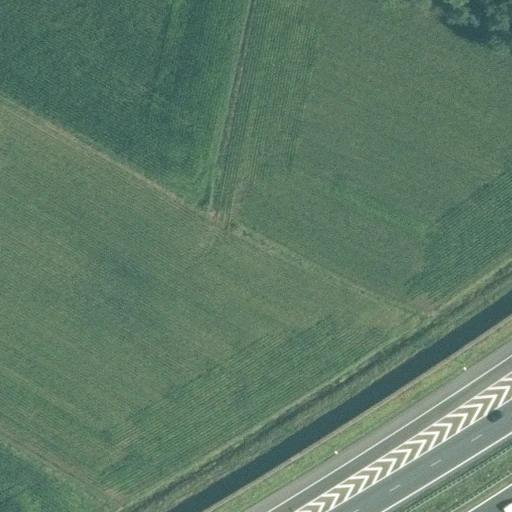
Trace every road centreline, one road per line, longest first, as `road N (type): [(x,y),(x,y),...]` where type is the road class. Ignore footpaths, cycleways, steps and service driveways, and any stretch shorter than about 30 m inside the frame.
road 1 (motorway): [(511,360),(287,511)]
road 2 (motorway): [(511,417),(356,511)]
